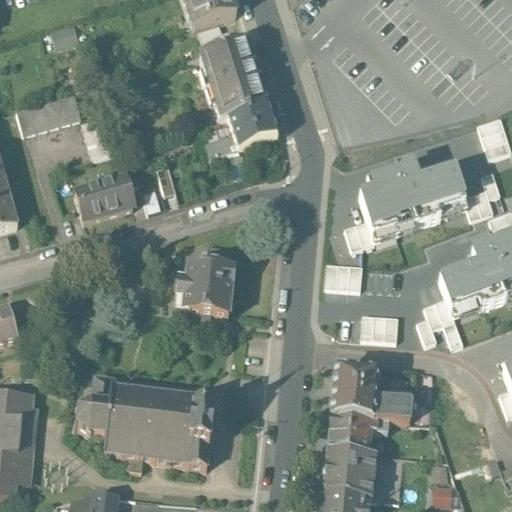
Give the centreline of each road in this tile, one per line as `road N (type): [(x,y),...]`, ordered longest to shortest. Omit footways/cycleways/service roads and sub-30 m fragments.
road 1 (residential): [(283,511),(307,184)]
road 2 (residential): [(0,267),(307,184)]
road 3 (unknown): [(440,115),(389,142),(342,146),(335,262)]
road 4 (residential): [(307,184),(300,110),(266,0)]
